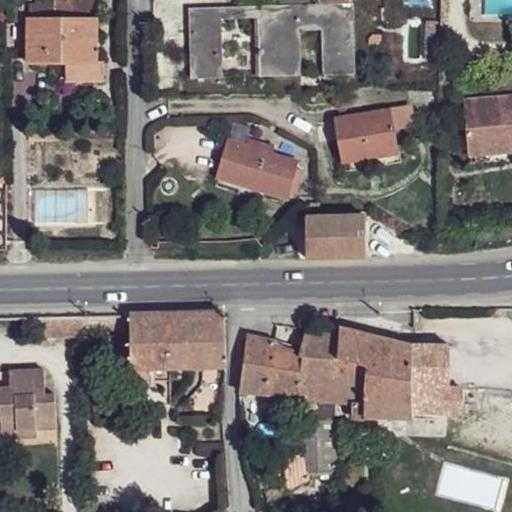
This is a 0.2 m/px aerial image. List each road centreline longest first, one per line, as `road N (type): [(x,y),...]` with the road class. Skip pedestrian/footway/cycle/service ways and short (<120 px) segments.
road 1 (residential): [(137,285),(136,0)]
road 2 (secondary): [(238,283),(511,276)]
road 3 (unclassified): [(238,283),(236,511)]
road 4 (unknown): [(68,511),(51,364),(0,348)]
road 5 (secondary): [(0,289),(137,285)]
